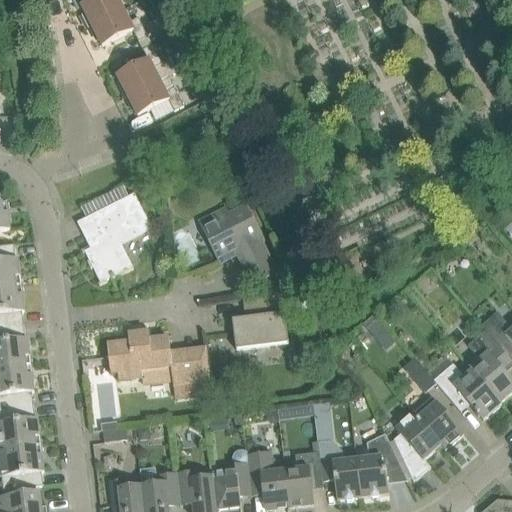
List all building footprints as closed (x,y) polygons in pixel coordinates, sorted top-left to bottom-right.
[(116,0),(98,0),(82,8),(86,15),(84,17),(90,29),(90,30),(123,13),(116,0)] [(123,13),(90,30),(97,42),(99,41),(102,48),(133,33),(138,44),(148,39),(132,8),(123,13)] [(119,86),(126,99),(158,82),(152,70),(161,65),(152,47),(143,52),(148,63),(118,78),(121,85),(119,86)] [(158,82),(126,99),(132,112),(134,111),(138,118),(168,103),(174,113),(184,108),(175,90),(165,95),(158,82)] [(197,126),(198,129),(201,133),(202,136),(217,128),(212,118),(197,126)] [(160,176),(146,178),(148,192),(162,190),(160,176)] [(112,281),(115,279),(115,278),(133,268),(120,243),(151,228),(135,196),(77,225),(91,251),(85,254),(101,285),(111,279),(112,281)] [(0,233),(10,232),(7,210),(9,210),(8,204),(1,205),(0,198),(0,197),(0,233)] [(262,243),(246,210),(245,210),(247,215),(231,223),(229,218),(221,222),(221,221),(217,223),(217,224),(204,231),(221,264),(241,254),(245,261),(241,263),(253,286),(276,274),(261,244),(262,243)] [(16,260),(14,247),(0,248),(0,289),(23,287),(22,282),(20,282),(18,260),(16,260)] [(293,277),(279,279),(281,294),(295,292),(293,277)] [(0,289),(0,330),(24,327),(22,314),(24,314),(21,292),(23,292),(23,287),(0,289)] [(288,294),(243,299),(245,318),(247,318),(247,321),(233,322),(236,352),(289,346),(285,314),(297,312),(288,294)] [(378,323),(369,331),(373,336),(384,328),(379,322),(378,323)] [(511,331),(505,323),(489,336),(511,363),(511,331)] [(0,330),(0,370),(33,367),(32,362),(30,362),(27,340),(25,341),(24,327),(0,330)] [(480,362),(470,370),(502,407),(501,405),(511,395),(511,382),(503,372),(511,363),(489,336),(486,333),(468,348),(480,362)] [(181,399),(200,397),(195,357),(172,360),(169,340),(150,342),(149,335),(128,337),(129,345),(108,348),(111,377),(118,376),(119,383),(143,380),(142,373),(171,369),(173,387),(179,386),(181,399)] [(353,342),(348,346),(353,352),(358,348),(353,342)] [(425,396),(437,386),(434,383),(415,361),(404,371),(425,396)] [(437,386),(448,399),(457,391),(476,414),(475,415),(478,418),(479,418),(483,422),(502,407),(470,370),(470,371),(472,373),(464,380),(453,366),(434,383),(437,386)] [(0,370),(0,411),(34,408),(32,394),(34,394),(31,372),(33,372),(33,367),(0,370)] [(433,400),(414,416),(446,452),(464,437),(433,400)] [(330,405),(313,407),(314,415),(315,418),(332,416),(330,405)] [(313,407),(303,408),(304,416),(314,415),(313,407)] [(0,411),(0,452),(42,447),(42,442),(40,442),(37,421),(35,421),(34,408),(0,411)] [(278,412),(265,413),(266,422),(271,426),(276,425),(279,422),(278,412)] [(242,416),(233,417),(234,426),(243,425),(242,416)] [(445,453),(446,452),(414,416),(396,431),(401,437),(394,443),(414,484),(431,470),(424,462),(441,448),(445,453)] [(219,419),(206,421),(208,433),(221,431),(219,419)] [(148,428),(137,429),(139,442),(150,440),(148,428)] [(103,433),(105,445),(128,442),(126,431),(103,433)] [(369,461),(357,462),(361,500),(371,499),(373,501),(379,500),(380,498),(389,497),(386,473),(400,467),(385,437),(367,445),(369,461)] [(318,444),(319,455),(322,478),(334,476),(337,503),(345,502),(347,504),(353,503),(354,501),(361,500),(357,462),(344,463),(343,453),(331,443),(318,444)] [(42,447),(0,452),(0,466),(3,493),(44,488),(42,474),(44,474),(41,452),(43,452),(42,447)] [(213,476),(217,511),(241,511),(240,501),(252,499),(247,453),(245,452),(241,453),(237,455),(235,459),(235,464),(238,467),(235,468),(236,473),(213,476)] [(264,498),(265,511),(280,511),(290,511),(285,473),(273,474),(271,455),(249,458),(249,455),(248,454),(247,453),(252,499),(264,498)] [(297,472),(285,473),(290,511),(314,508),(311,486),(322,485),(323,491),(324,491),(322,478),(319,455),(296,458),(297,472)] [(217,511),(213,476),(213,480),(199,482),(198,474),(177,476),(181,508),(182,508),(181,503),(192,502),(193,511),(217,511)] [(142,489),(145,511),(169,511),(168,504),(180,503),(180,508),(181,508),(177,476),(156,479),(157,487),(142,489)] [(120,511),(145,511),(142,489),(128,491),(126,483),(109,485),(113,511),(121,510),(120,511)] [(0,511),(4,511),(3,511),(48,511),(48,509),(26,511),(24,496),(4,498),(0,498),(0,511)]
